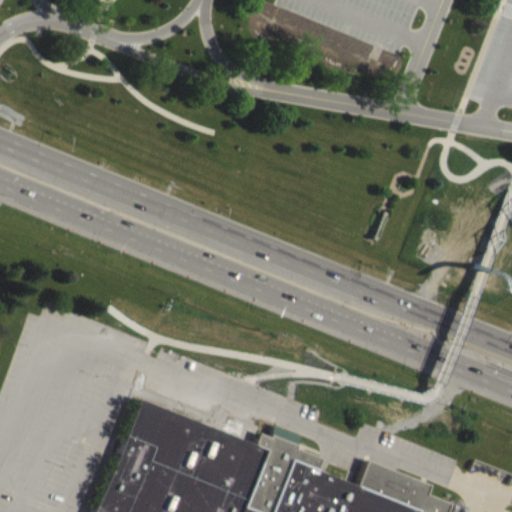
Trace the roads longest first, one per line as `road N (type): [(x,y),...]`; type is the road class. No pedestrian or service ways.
road 1 (primary): [(0,181),(511,393)]
road 2 (primary): [(511,347),(0,137)]
road 3 (residential): [(64,19),(219,82),(291,92)]
road 4 (residential): [(291,92),(511,129)]
road 5 (residential): [(291,92),(221,60),(203,0)]
